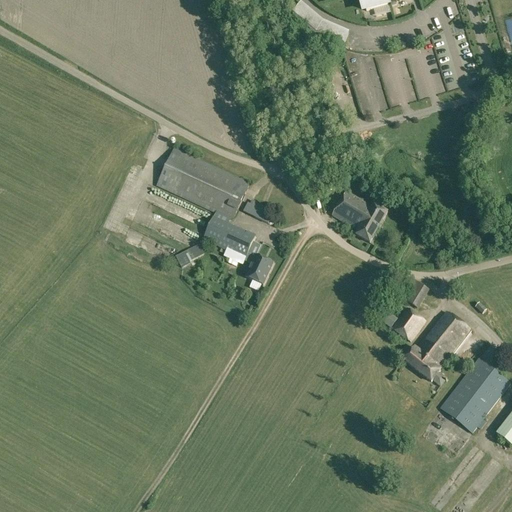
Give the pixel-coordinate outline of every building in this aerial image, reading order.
[(363,0),(367,12),(391,5),(389,0),(363,0)] [(316,31),(345,44),(350,32),(324,21),(301,2),(293,11),(316,31)] [(174,149),(156,187),(215,214),(203,241),(226,251),(223,257),(230,260),(228,264),(238,268),(240,262),(244,264),(244,262),(248,254),(256,239),(228,225),(230,221),(232,222),(250,183),(174,149)] [(344,185),(351,189),(355,183),(348,178),(344,185)] [(374,192),(371,198),(375,201),(379,196),(374,192)] [(356,236),(370,244),(388,213),(374,205),(372,207),(347,193),(333,217),(358,233),(356,236)] [(336,207),(341,202),(337,198),(331,203),(336,207)] [(243,212),(269,225),(273,216),(248,203),(243,212)] [(176,258),(181,267),(204,255),(199,246),(176,258)] [(274,264),(257,256),(256,258),(248,254),(244,262),(252,266),(246,280),(262,288),(274,264)] [(404,301),(417,309),(428,290),(416,283),(404,301)] [(475,308),(482,315),(487,311),(480,303),(475,308)] [(393,330),(411,342),(425,322),(408,309),(393,330)] [(378,319),(391,329),(398,320),(385,310),(378,319)] [(433,381),(441,387),(447,379),(439,373),(441,371),(440,370),(471,330),(447,313),(425,341),(424,341),(417,349),(415,347),(404,361),(432,382),(433,381)] [(439,409),(473,435),(511,385),(478,359),(439,409)] [(511,414),(496,435),(511,447),(511,414)]
